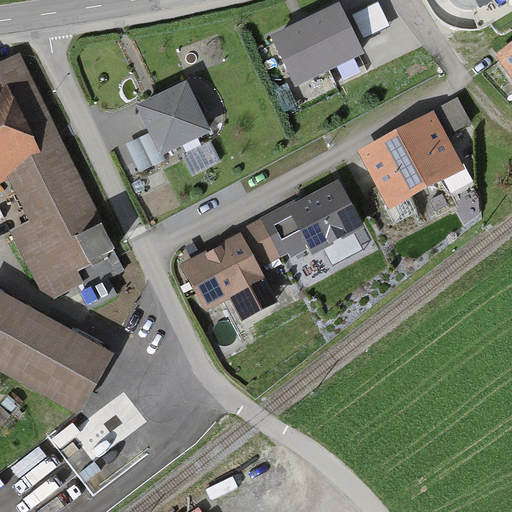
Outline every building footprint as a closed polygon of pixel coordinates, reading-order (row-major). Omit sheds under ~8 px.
[(474,0),(482,12),(501,0),(474,0)] [(379,2),(352,15),(365,42),(392,29),(379,2)] [(338,10),(307,25),(328,69),(359,53),(338,10)] [(307,25),(275,40),(296,84),(328,69),(307,25)] [(43,289),(73,273),(114,252),(84,192),(85,192),(20,59),(0,68),(0,169),(11,164),(39,222),(14,234),(43,289)] [(166,160),(163,153),(207,132),(186,88),(143,109),(154,133),(140,140),(153,166),(166,160)] [(400,138),(425,186),(458,168),(433,121),(400,138)] [(425,186),(400,138),(367,156),(392,204),(425,186)] [(359,228),(338,188),(265,227),(281,256),(309,240),(315,251),(359,228)] [(246,312),(272,299),(256,269),(281,256),(265,227),(187,268),(209,308),(236,293),(246,312)] [(109,280),(125,271),(114,252),(73,273),(92,309),(117,296),(109,280)] [(0,295),(0,369),(78,412),(109,356),(0,295)]
